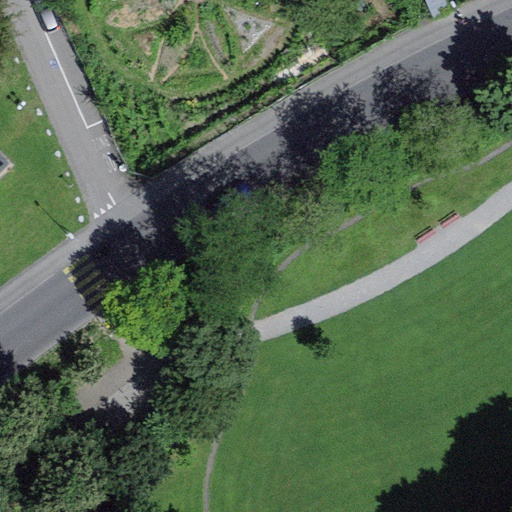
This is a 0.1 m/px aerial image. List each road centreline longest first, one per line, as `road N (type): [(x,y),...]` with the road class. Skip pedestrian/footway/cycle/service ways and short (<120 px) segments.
road 1 (tertiary): [(140,248),(413,86),(511,38)]
road 2 (residential): [(22,0),(140,248)]
road 3 (tertiary): [(0,351),(140,248)]
